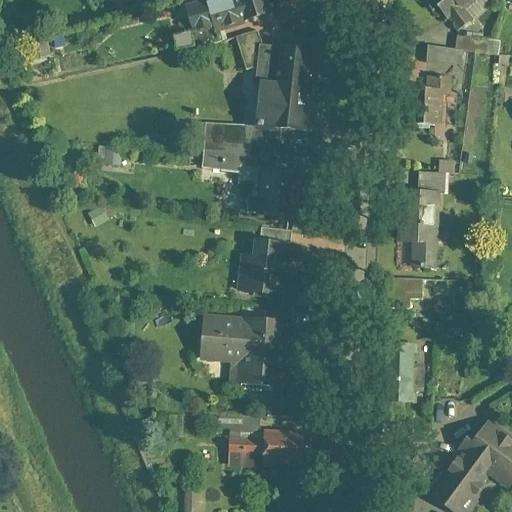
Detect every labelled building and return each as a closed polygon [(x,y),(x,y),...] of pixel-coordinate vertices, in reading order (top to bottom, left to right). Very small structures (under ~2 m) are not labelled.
[(185,0),(192,24),(276,0),(185,0)] [(426,0),(451,22),(469,2),(466,0),(426,0)] [(283,31),(247,27),(237,108),(307,116),(314,60),(280,56),(283,31)] [(381,109),(429,113),(433,65),(449,67),(451,43),(420,41),(418,63),(385,60),(381,109)] [(241,203),(292,209),(301,142),(273,138),(276,112),(237,108),(197,103),(189,165),(245,172),(241,203)] [(442,170),(458,171),(458,159),(443,158),(442,170)] [(399,254),(422,256),(428,170),(381,166),(377,216),(401,218),(399,254)] [(218,274),(276,283),(279,260),(286,261),(291,230),(243,223),(241,236),(225,234),(218,274)] [(390,277),(389,307),(425,308),(426,277),(390,277)] [(220,368),(275,376),(285,311),(187,296),(180,346),(222,353),(220,368)] [(361,379),(416,384),(422,323),(366,318),(361,379)] [(254,452),(295,456),(298,424),(253,420),(255,403),(202,398),(200,420),(225,423),(222,456),(253,459),(254,452)] [(511,442),(478,421),(428,501),(445,511),(470,511),(486,488),(509,502),(511,496),(511,442)] [(193,478),(172,478),(171,499),(192,500),(193,478)]
